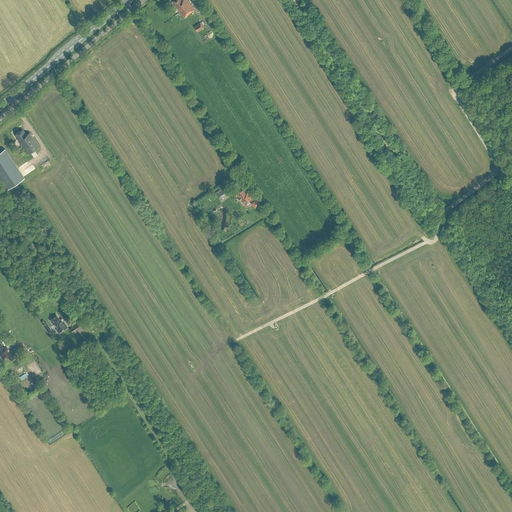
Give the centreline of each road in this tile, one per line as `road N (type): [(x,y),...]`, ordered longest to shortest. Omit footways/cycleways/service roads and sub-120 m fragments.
road 1 (track): [(511,47),(451,90),(496,170),(446,210),(434,237),(237,339)]
road 2 (track): [(294,0),(511,322)]
road 3 (unclassified): [(16,105),(143,0)]
road 4 (primary): [(10,98),(128,0)]
